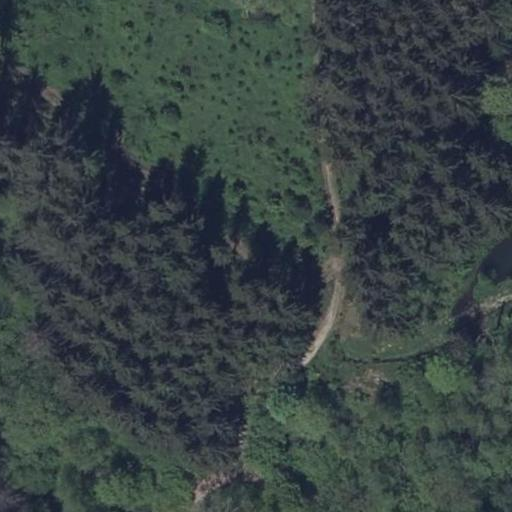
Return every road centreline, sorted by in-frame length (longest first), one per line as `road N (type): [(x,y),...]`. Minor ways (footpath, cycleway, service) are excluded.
road 1 (track): [(313,343),(332,266),(294,58),(308,0)]
road 2 (track): [(511,324),(330,511)]
